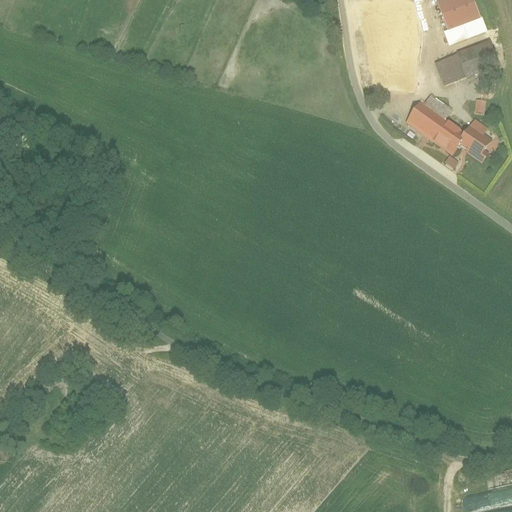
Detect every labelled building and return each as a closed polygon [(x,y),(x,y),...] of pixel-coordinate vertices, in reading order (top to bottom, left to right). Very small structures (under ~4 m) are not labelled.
[(469,0),(443,0),(435,3),(447,33),(478,21),(469,0)] [(482,42),(494,38),(491,28),(479,32),(482,42)] [(379,33),(376,72),(414,75),(417,36),(399,34),(379,33)] [(454,58),(463,80),(487,70),(479,48),(454,58)] [(454,58),(434,65),(443,88),(463,80),(454,58)] [(376,72),(375,90),(413,93),(414,75),(376,72)] [(428,98),(421,107),(442,122),(449,113),(428,98)] [(485,104),(475,102),(474,113),(484,115),(485,104)] [(417,104),(402,124),(449,157),(456,148),(463,137),(442,122),(421,107),(417,104)] [(483,152),(491,141),(482,135),(486,130),(475,121),(463,137),(456,148),(480,165),(487,155),(483,152)] [(452,170),(456,162),(446,157),(442,164),(452,170)]
